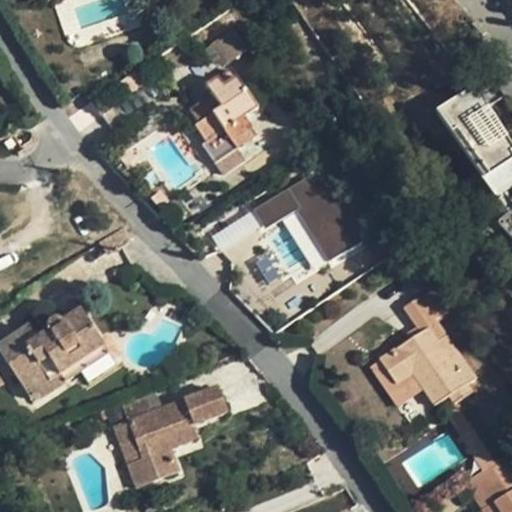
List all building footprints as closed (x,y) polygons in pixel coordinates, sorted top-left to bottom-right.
[(248,47),(236,27),(214,41),(226,62),(248,47)] [(206,87),(211,95),(214,100),(199,110),(196,105),(190,110),(199,124),(195,127),(207,144),(224,132),(236,150),(256,136),(244,118),(234,103),(247,93),(236,76),(234,77),(230,70),(206,87)] [(511,146),(472,85),(435,113),(496,197),(511,185),(511,146)] [(258,108),(247,93),(234,103),(244,118),(258,108)] [(211,95),(196,105),(199,110),(214,100),(211,95)] [(215,164),(236,150),(224,132),(207,144),(203,147),(215,164)] [(318,170),(253,207),(265,228),(293,212),(323,264),(360,243),(318,170)] [(252,212),(211,233),(219,249),(260,228),(252,212)] [(128,233),(123,228),(100,242),(108,254),(128,241),(128,233)] [(380,360),(398,386),(414,375),(424,391),(434,405),(448,396),(454,404),(456,403),(472,392),(467,383),(475,377),(420,296),(405,305),(423,332),(380,360)] [(80,311),(76,303),(58,315),(63,323),(80,311)] [(103,347),(80,311),(63,323),(59,321),(54,321),(50,322),(50,325),(49,329),(49,332),(38,340),(29,326),(0,344),(0,353),(19,383),(54,391),(64,384),(60,376),(103,347)] [(108,356),(103,347),(60,376),(64,384),(108,356)] [(397,408),(408,402),(398,386),(380,360),(370,367),(397,408)] [(398,386),(408,402),(424,391),(414,375),(398,386)] [(39,400),(54,391),(19,383),(29,398),(39,400)] [(139,419),(128,423),(142,460),(127,465),(137,489),(178,474),(169,449),(198,438),(193,426),(227,413),(219,389),(162,410),(139,419)] [(456,403),(494,458),(509,447),(472,392),(456,403)] [(132,401),(139,419),(162,410),(156,394),(132,401)] [(114,429),(127,465),(142,460),(128,423),(114,429)] [(511,511),(511,452),(509,447),(494,458),(461,479),(470,495),(477,489),(487,504),(480,508),(482,511),(511,511)] [(470,495),(480,508),(487,504),(477,489),(470,495)]
